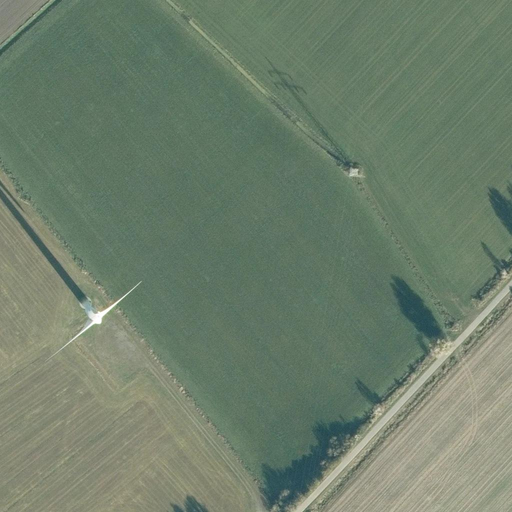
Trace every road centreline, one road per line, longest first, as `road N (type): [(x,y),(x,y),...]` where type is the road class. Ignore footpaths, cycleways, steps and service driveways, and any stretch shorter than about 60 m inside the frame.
road 1 (residential): [(297,511),(511,290)]
road 2 (track): [(269,511),(119,327)]
